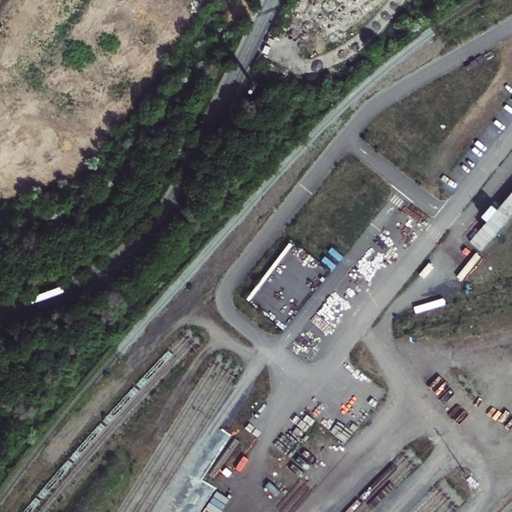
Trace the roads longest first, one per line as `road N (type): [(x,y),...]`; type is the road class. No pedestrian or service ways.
road 1 (unclassified): [(0,325),(67,308),(140,258),(163,231),(200,148)]
road 2 (unclassified): [(200,148),(168,204),(124,253),(74,284),(0,303)]
road 3 (unclassified): [(200,148),(273,0)]
